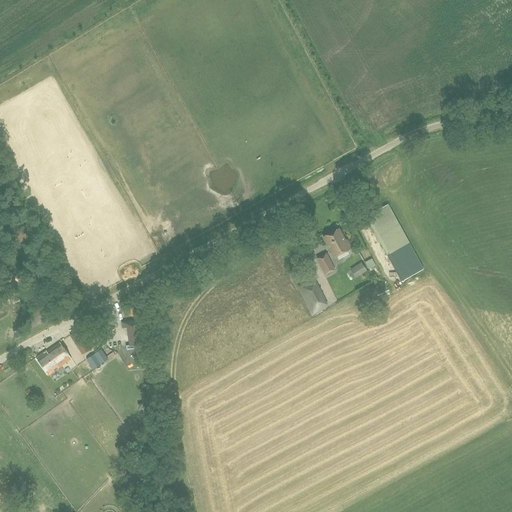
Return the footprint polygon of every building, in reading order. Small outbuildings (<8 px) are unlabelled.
[(333,257),(350,248),(346,240),(344,241),(338,228),(323,236),(333,257)] [(325,274),(333,270),(325,254),(317,258),(325,274)] [(356,276),(369,270),(365,261),(352,268),(356,276)] [(314,278),(305,282),(297,286),(312,315),(329,307),(314,278)] [(429,281),(405,289),(410,303),(434,295),(429,281)] [(94,346),(93,345),(82,328),(70,335),(82,354),(94,346)] [(49,375),(71,359),(59,342),(46,351),(36,357),(48,375),(49,375)] [(101,348),(87,356),(93,368),(107,360),(101,348)] [(145,480),(155,468),(142,457),(131,469),(145,480)]
